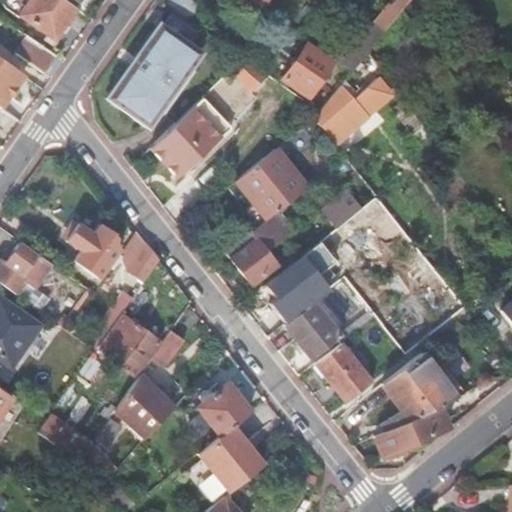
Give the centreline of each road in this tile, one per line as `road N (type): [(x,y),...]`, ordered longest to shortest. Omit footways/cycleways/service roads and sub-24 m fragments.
road 1 (residential): [(53,109),(380,511)]
road 2 (residential): [(387,511),(511,411)]
road 3 (residential): [(53,109),(131,0)]
